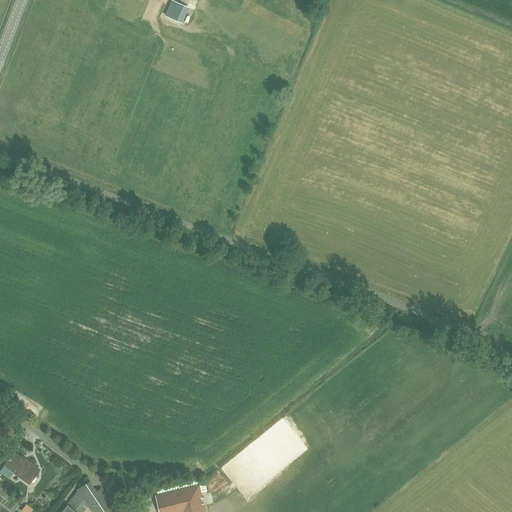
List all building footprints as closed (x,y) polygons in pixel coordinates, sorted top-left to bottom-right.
[(177,20),(183,6),(173,2),(167,15),(177,20)] [(24,436),(0,420),(0,435),(17,446),(24,436)] [(15,453),(5,465),(30,484),(40,470),(26,460),(26,461),(15,453)] [(92,511),(114,511),(116,511),(101,488),(96,492),(89,481),(77,489),(78,491),(88,505),(92,511)] [(184,511),(205,511),(204,504),(202,505),(200,498),(202,498),(199,485),(156,496),(160,511),(173,511),(184,509),(184,511)] [(82,511),(88,505),(78,491),(67,505),(61,511),(82,511)]
